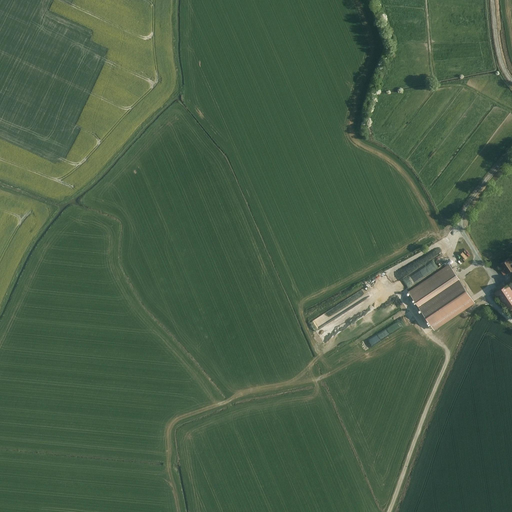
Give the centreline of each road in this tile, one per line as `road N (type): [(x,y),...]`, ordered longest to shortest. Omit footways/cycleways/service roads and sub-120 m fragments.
road 1 (track): [(511,321),(482,303),(456,340),(387,511)]
road 2 (residential): [(511,146),(461,221),(493,280),(482,303)]
